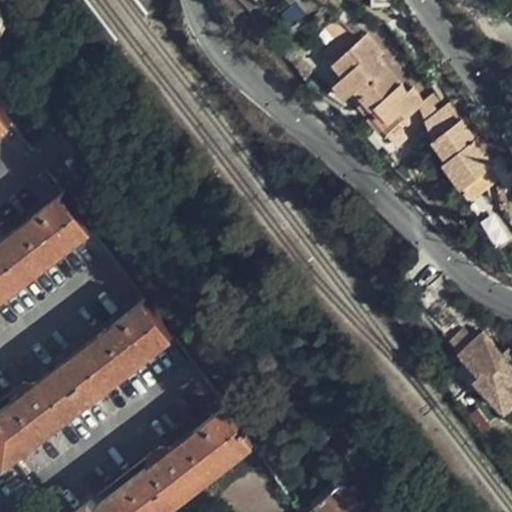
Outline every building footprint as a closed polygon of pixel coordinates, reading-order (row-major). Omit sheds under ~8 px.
[(363,101),(397,71),(384,54),(387,50),(371,32),(368,34),(332,66),(342,78),(340,81),(353,95),(356,93),(363,101)] [(391,132),(423,104),(427,98),(413,80),(409,84),(397,71),(363,101),(391,132)] [(439,142),(444,150),(472,183),(496,162),(487,145),(452,102),(437,115),(430,121),(439,142)] [(0,129),(9,123),(0,111),(0,129)] [(0,297),(90,227),(62,192),(0,240),(0,297)] [(174,333),(145,297),(0,409),(0,452),(7,461),(174,333)] [(473,324),(448,343),(492,399),(511,383),(511,354),(499,338),(490,345),(473,324)] [(162,511),(253,442),(227,407),(96,506),(91,500),(75,511),(162,511)] [(324,511),(349,511),(364,502),(343,480),(316,498),(324,511)] [(324,511),(316,498),(310,509),(307,511),(324,511)]
